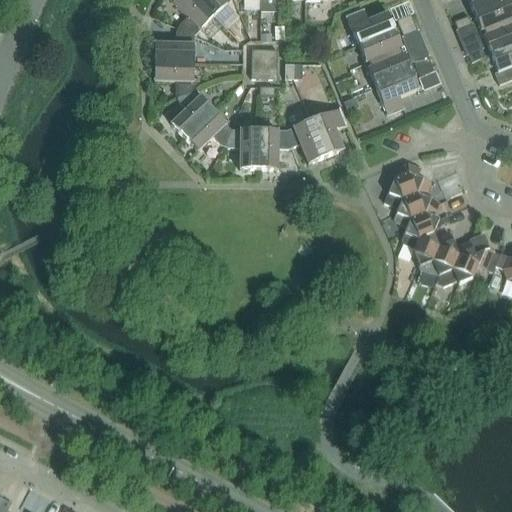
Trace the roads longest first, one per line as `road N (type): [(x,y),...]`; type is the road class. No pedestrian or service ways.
road 1 (residential): [(511,144),(473,128),(419,0)]
road 2 (tertiary): [(100,430),(254,511)]
road 3 (residential): [(111,511),(11,457),(0,459)]
